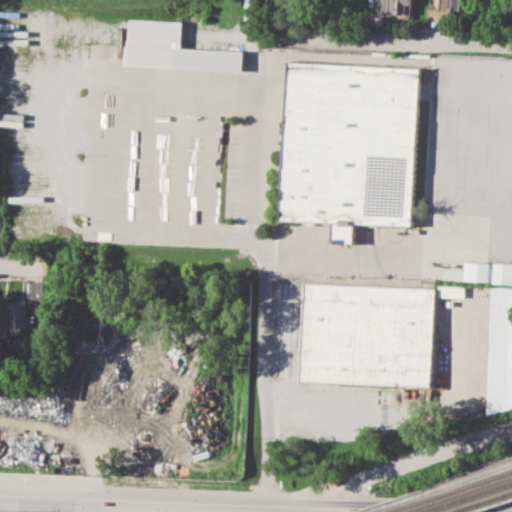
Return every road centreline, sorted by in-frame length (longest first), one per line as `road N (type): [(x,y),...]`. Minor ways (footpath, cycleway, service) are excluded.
road 1 (residential): [(511,45),(192,31)]
road 2 (secondary): [(0,491),(288,504)]
road 3 (residential): [(511,425),(288,504)]
